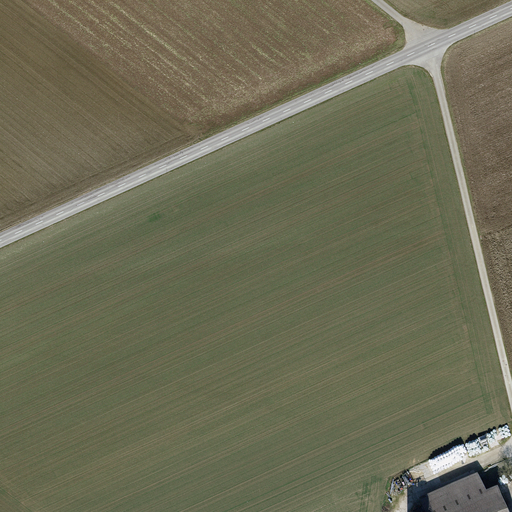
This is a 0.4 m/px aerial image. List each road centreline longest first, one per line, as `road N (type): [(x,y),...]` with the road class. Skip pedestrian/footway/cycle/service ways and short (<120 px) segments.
road 1 (tertiary): [(0,241),(511,8)]
road 2 (track): [(511,397),(431,43),(377,0)]
road 3 (track): [(400,511),(402,500),(429,482),(511,447)]
